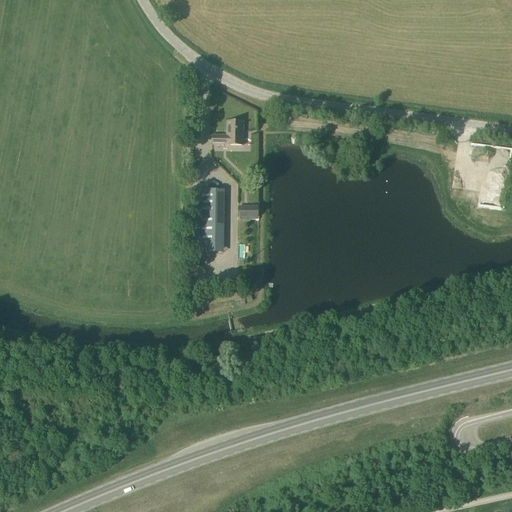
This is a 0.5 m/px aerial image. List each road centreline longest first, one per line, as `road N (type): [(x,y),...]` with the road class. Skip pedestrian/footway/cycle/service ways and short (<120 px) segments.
road 1 (primary): [(63,511),(289,429),(511,371)]
road 2 (unclassified): [(511,131),(258,94),(168,40),(139,0)]
